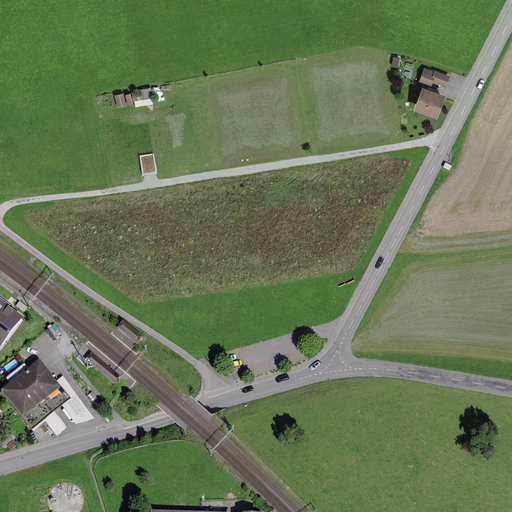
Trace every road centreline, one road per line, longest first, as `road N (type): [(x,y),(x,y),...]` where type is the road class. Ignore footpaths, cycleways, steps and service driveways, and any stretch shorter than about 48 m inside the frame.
road 1 (track): [(446,143),(23,200),(0,210)]
road 2 (tertiary): [(336,364),(511,16)]
road 3 (tertiary): [(336,364),(0,468)]
road 4 (track): [(222,401),(191,360),(0,226)]
road 5 (tertiary): [(511,389),(336,364)]
